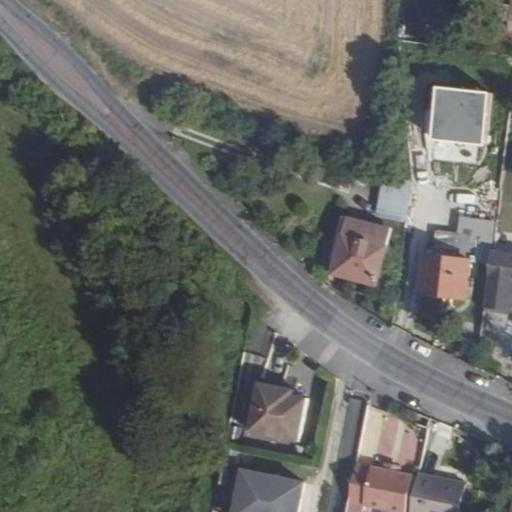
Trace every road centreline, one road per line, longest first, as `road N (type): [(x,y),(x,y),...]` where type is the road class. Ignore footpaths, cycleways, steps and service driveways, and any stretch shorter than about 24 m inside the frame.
road 1 (tertiary): [(313,312),(75,58),(0,0)]
road 2 (tertiary): [(0,24),(255,274),(313,312)]
road 3 (track): [(155,511),(90,301),(0,150)]
road 4 (track): [(348,191),(119,108)]
road 5 (tertiary): [(313,312),(384,362),(511,422)]
